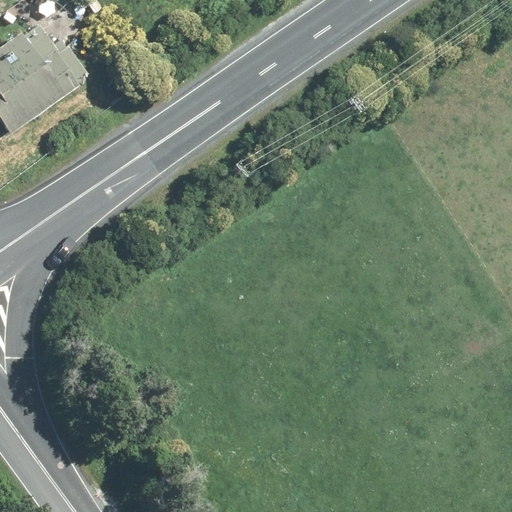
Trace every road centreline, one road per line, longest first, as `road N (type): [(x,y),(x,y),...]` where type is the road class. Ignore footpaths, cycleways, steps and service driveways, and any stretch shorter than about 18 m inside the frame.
road 1 (tertiary): [(54,216),(367,0)]
road 2 (secondary): [(54,216),(22,329),(25,440)]
